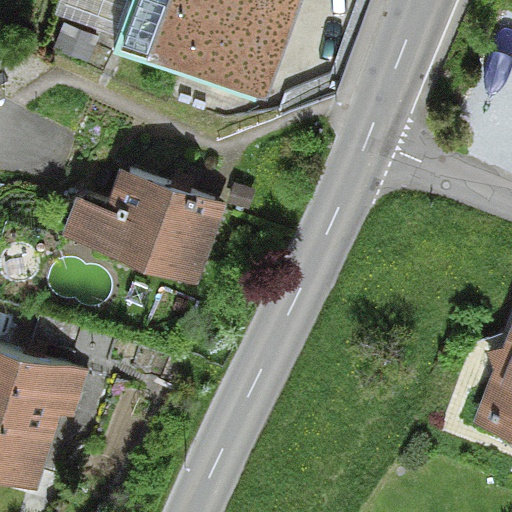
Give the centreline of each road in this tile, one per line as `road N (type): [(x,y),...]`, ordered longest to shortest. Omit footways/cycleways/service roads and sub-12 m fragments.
road 1 (tertiary): [(195,511),(370,147)]
road 2 (tertiary): [(370,147),(426,0)]
road 3 (residential): [(370,147),(511,198)]
